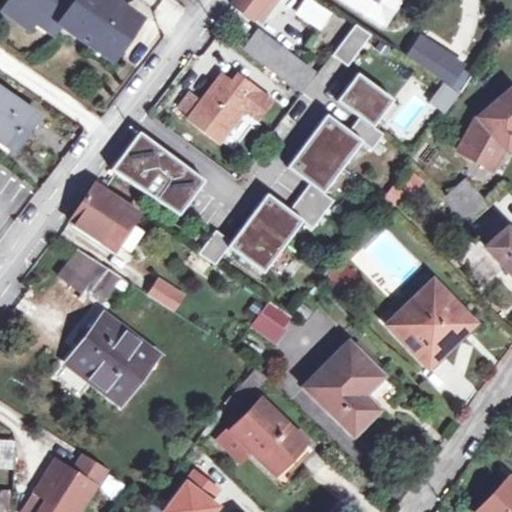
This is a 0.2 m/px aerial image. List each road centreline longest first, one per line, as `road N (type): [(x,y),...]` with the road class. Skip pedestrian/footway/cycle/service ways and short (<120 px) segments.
road 1 (residential): [(213,0),(0,280)]
road 2 (residential): [(417,511),(511,383)]
